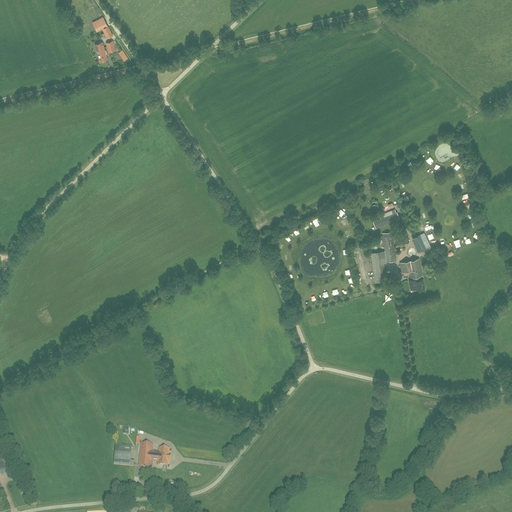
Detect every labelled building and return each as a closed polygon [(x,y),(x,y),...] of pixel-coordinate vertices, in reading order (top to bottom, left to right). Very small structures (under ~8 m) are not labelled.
[(97,32),(107,26),(103,17),(92,23),(97,32)] [(103,29),(108,38),(113,36),(108,26),(103,29)] [(109,53),(116,51),(113,41),(106,43),(109,53)] [(106,50),(105,51),(103,42),(95,45),(100,62),(108,60),(106,55),(107,54),(106,50)] [(118,53),(120,55),(124,61),(128,59),(122,50),(118,53)] [(427,160),(430,165),(435,162),(432,157),(427,160)] [(341,218),(346,214),(341,209),(337,214),(341,218)] [(397,213),(374,222),(376,228),(399,219),(397,213)] [(387,262),(396,261),(392,235),(392,233),(382,234),(383,237),(384,247),(385,251),(371,253),(375,283),(386,281),(383,263),(387,262)] [(396,247),(409,245),(407,234),(399,235),(400,240),(395,241),(396,247)] [(419,252),(423,250),(426,249),(420,234),(413,238),(419,252)] [(409,271),(410,275),(410,278),(415,277),(416,279),(409,281),(410,289),(415,288),(416,291),(425,289),(423,280),(418,281),(417,277),(422,276),(419,259),(399,263),(401,273),(403,272),(409,271)] [(150,467),(150,461),(158,462),(158,465),(167,466),(168,461),(170,461),(170,455),(168,455),(169,449),(159,448),(159,451),(152,451),(152,445),(141,444),(139,466),(150,467)] [(134,461),(130,461),(131,446),(115,445),(113,464),(133,465),(134,461)] [(1,474),(9,471),(8,470),(11,469),(8,459),(0,462),(0,473),(1,474)]
